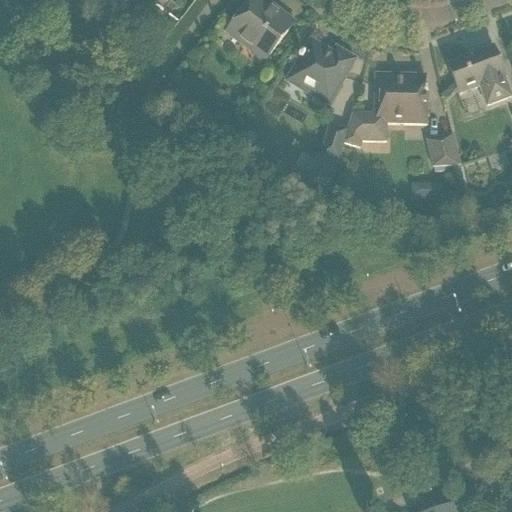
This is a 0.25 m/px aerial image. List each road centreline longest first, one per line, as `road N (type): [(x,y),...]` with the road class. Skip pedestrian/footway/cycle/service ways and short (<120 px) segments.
road 1 (secondary): [(0,504),(511,313)]
road 2 (secondary): [(511,273),(0,464)]
road 3 (residential): [(363,0),(426,17),(489,0)]
